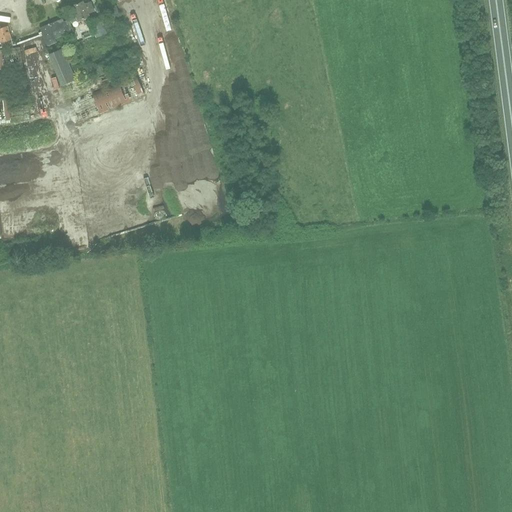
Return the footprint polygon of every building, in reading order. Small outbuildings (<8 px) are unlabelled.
[(88,13),(94,11),(91,2),(84,4),(83,1),(72,6),(79,21),(89,16),(88,13)] [(83,41),(95,36),(96,38),(107,34),(100,16),(89,20),(94,31),(82,36),(83,41)] [(55,39),(73,31),(69,20),(58,24),(57,21),(40,28),(48,46),(56,42),(55,39)] [(0,39),(2,48),(13,45),(8,26),(0,28),(0,39)] [(0,124),(30,120),(20,47),(0,49),(0,124)] [(52,53),(66,87),(81,81),(66,47),(52,53)] [(146,82),(138,82),(139,96),(147,96),(146,82)] [(80,106),(85,121),(137,104),(133,92),(127,93),(126,90),(88,102),(84,89),(73,92),(77,107),(80,106)] [(93,208),(98,214),(105,208),(100,201),(93,208)]
